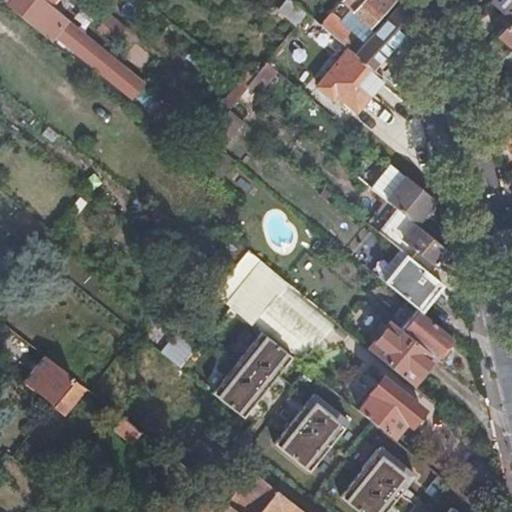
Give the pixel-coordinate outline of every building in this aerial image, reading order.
[(54,33),(66,20),(48,5),(41,0),(8,0),(6,4),(49,40),(54,33)] [(286,0),(276,11),(294,27),(304,16),(286,0)] [(347,48),(352,52),(372,28),(367,24),(388,0),(337,0),(347,7),(337,19),(328,11),(317,22),(347,48)] [(352,52),(370,67),(381,54),(386,48),(403,30),(396,0),(372,28),(352,52)] [(495,35),(511,50),(511,0),(496,0),(504,7),(502,9),(511,17),(506,22),(495,35)] [(511,17),(502,9),(497,15),(506,22),(511,17)] [(107,12),(95,25),(114,44),(127,31),(107,12)] [(54,33),(132,97),(143,84),(66,20),(54,33)] [(334,92),(355,109),(381,77),(370,67),(352,52),(347,48),(316,85),(330,97),(334,92)] [(390,52),(386,48),(381,54),(385,58),(390,52)] [(253,75),(245,85),(254,93),(257,95),(276,72),(264,62),(253,75)] [(394,87),(414,80),(411,65),(386,71),(381,77),(394,87)] [(239,80),(245,85),(253,75),(247,70),(238,80),(239,80)] [(237,94),(245,85),(239,80),(220,102),(226,107),(237,94)] [(254,93),(245,85),(237,94),(247,101),(254,93)] [(240,119),(226,107),(204,134),(218,145),(240,119)] [(511,153),(511,131),(501,143),(511,153)] [(207,169),(217,177),(233,158),(223,149),(207,169)] [(394,208),(413,223),(432,201),(388,164),(369,187),(394,208)] [(405,253),(427,272),(445,250),(413,223),(394,208),(376,230),(405,253)] [(228,305),(297,361),(332,318),(246,248),(210,291),(228,305)] [(382,281),(417,309),(440,282),(427,272),(405,253),(382,281)] [(355,408),(297,361),(228,305),(211,325),(362,446),(378,426),(355,408)] [(450,336),(417,309),(400,330),(433,356),(450,336)] [(411,383),(433,356),(400,330),(387,319),(365,345),(411,383)] [(178,366),(331,487),(346,467),(194,346),(178,366)] [(21,380),(50,403),(72,376),(44,354),(21,380)] [(355,408),(378,426),(390,436),(404,419),(408,422),(420,407),(381,375),(355,408)] [(53,409),(64,416),(82,389),(71,381),(53,409)] [(336,501),(350,511),(386,511),(413,477),(376,448),(336,501)] [(305,511),(242,463),(227,483),(235,489),(226,501),(240,511),(305,511)] [(240,511),(226,501),(208,487),(189,511),(240,511)] [(438,511),(464,511),(449,499),(438,511)]
